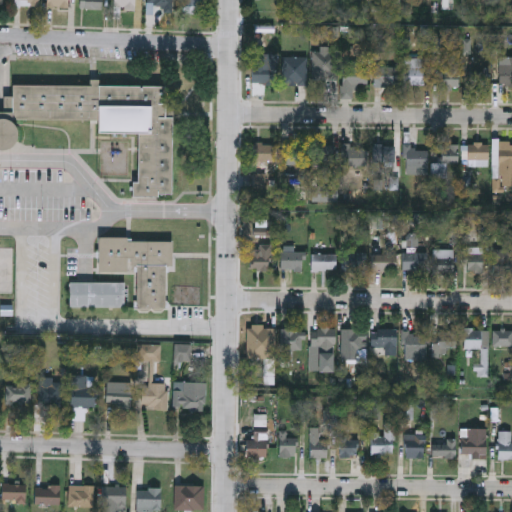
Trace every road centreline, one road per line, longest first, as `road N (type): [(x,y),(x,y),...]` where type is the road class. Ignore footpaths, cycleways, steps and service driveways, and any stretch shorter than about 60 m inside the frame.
road 1 (residential): [(225,511),(234,0)]
road 2 (residential): [(226,489),(511,489)]
road 3 (residential): [(229,300),(511,301)]
road 4 (residential): [(232,113),(511,116)]
road 5 (residential): [(0,37),(234,45)]
road 6 (residential): [(0,444),(226,451)]
